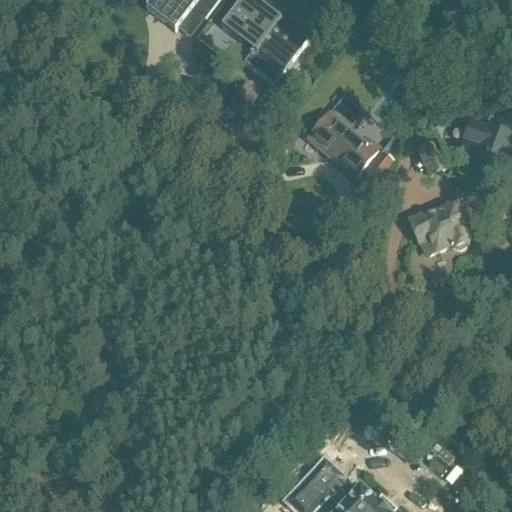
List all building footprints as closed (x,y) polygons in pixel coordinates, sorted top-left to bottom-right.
[(157,0),(146,14),(175,37),(178,34),(194,14),(206,24),(224,0),(167,0),(166,0),(157,0)] [(253,56),(244,68),(273,90),(312,38),(283,16),(278,22),(249,0),(245,0),(237,11),(234,15),(222,32),(253,56)] [(350,136),(364,118),(344,102),(330,119),(329,119),(321,129),(314,124),(303,137),(310,142),(309,144),(355,182),(379,153),(369,145),(366,149),(350,136)] [(486,132),(471,126),(463,145),(456,148),(453,155),(458,162),(457,163),(499,179),(511,144),(511,139),(486,130),(486,132)] [(430,179),(445,172),(434,147),(419,154),(430,179)] [(382,157),(366,175),(379,186),(395,167),(382,157)] [(438,218),(435,211),(422,217),(423,219),(409,225),(419,247),(422,246),(429,260),(450,251),(452,254),(453,253),(453,254),(456,253),(457,253),(460,255),(466,252),(467,249),(467,248),(470,247),(467,242),(468,241),(470,238),(467,232),(464,231),(463,232),(454,212),(438,218)] [(324,467),(285,509),(287,511),(318,511),(328,502),(338,511),(381,511),(377,509),(375,511),(373,509),(372,510),(359,498),(356,502),(341,488),(344,485),(324,467)]
